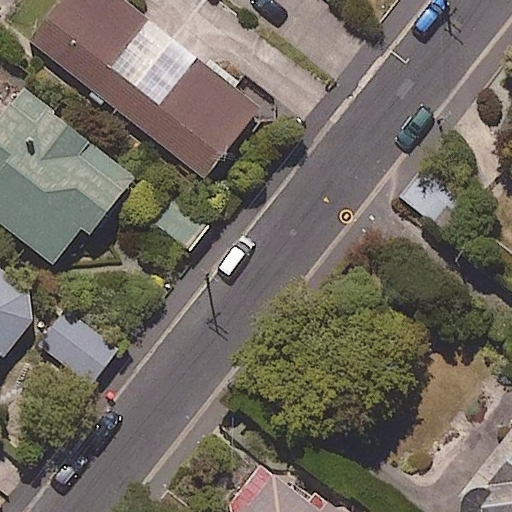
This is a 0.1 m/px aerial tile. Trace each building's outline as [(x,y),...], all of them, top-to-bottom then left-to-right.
[(260,111),(115,0),(66,0),(31,47),(206,182),(260,111)] [(133,187),(21,99),(0,125),(0,225),(55,268),(80,236),(89,243),(133,187)] [(209,231),(173,205),(154,230),(191,256),(209,231)] [(0,369),(43,313),(0,279),(0,369)] [(118,357),(67,314),(38,348),(89,391),(118,357)] [(511,511),(511,435),(453,511),(511,511)] [(325,511),(312,502),(305,511),(262,479),(237,511),(325,511)]
